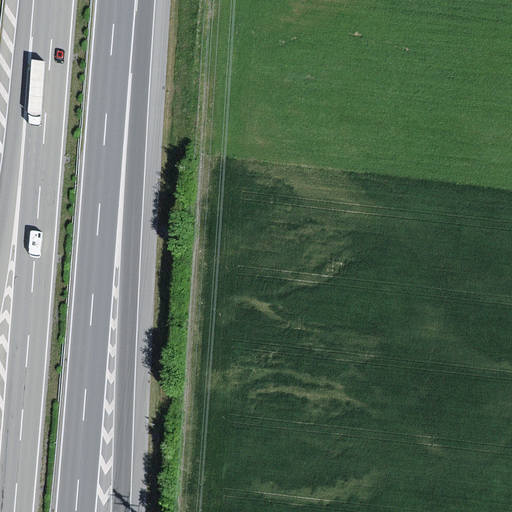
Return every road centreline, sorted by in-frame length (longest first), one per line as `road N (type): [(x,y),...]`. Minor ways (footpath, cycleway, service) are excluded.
road 1 (motorway): [(53,0),(14,511)]
road 2 (motorway): [(76,511),(115,0)]
road 3 (motorway): [(119,511),(144,0)]
road 4 (motorway): [(27,0),(0,240)]
